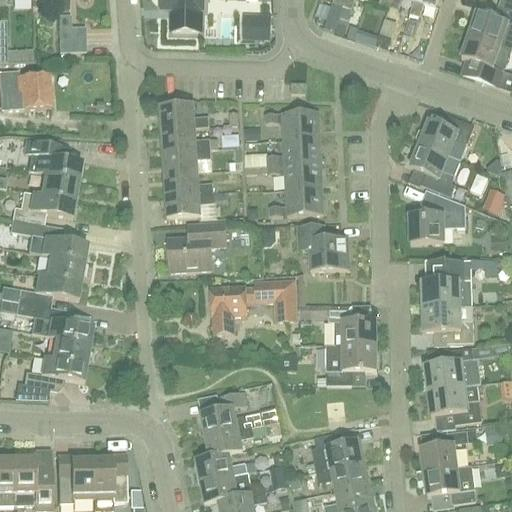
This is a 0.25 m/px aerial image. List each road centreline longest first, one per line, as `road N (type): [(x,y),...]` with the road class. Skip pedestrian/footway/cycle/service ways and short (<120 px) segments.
road 1 (residential): [(402,511),(391,267),(380,254),(381,116),(397,77)]
road 2 (residential): [(154,427),(128,71)]
road 3 (residential): [(128,71),(273,76),(286,70),(294,39)]
road 4 (residential): [(154,427),(136,420),(0,421)]
